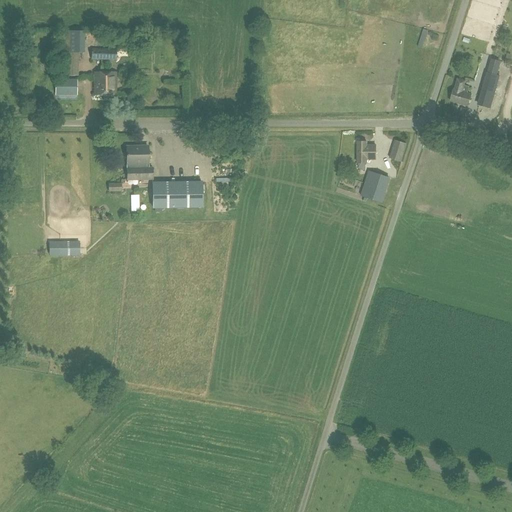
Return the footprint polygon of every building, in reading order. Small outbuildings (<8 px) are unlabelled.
[(70,53),(70,75),(83,75),(84,53),(84,31),(60,30),(60,52),(70,53)] [(92,50),(92,60),(116,60),(116,50),(92,50)] [(98,73),(95,73),(95,95),(115,95),(116,73),(103,73),(104,68),(98,68),(98,73)] [(491,108),(500,76),(488,73),(479,105),(491,108)] [(76,95),(76,79),(56,79),(56,95),(76,95)] [(468,106),(471,94),(467,93),(469,87),(464,85),(465,82),(457,79),(454,89),(450,101),(468,106)] [(389,158),(401,162),(407,144),(395,140),(389,158)] [(376,145),(367,145),(367,142),(358,142),(358,163),(367,163),(367,159),(376,159),(376,145)] [(148,146),(126,146),(127,164),(128,164),(128,168),(127,168),(128,179),(153,178),(152,167),(145,168),(144,163),(148,163),(148,146)] [(203,208),(202,182),(152,183),(152,208),(203,208)] [(373,199),(377,186),(365,183),(361,196),(373,199)] [(61,253),(78,253),(77,243),(61,243),(61,253)]
